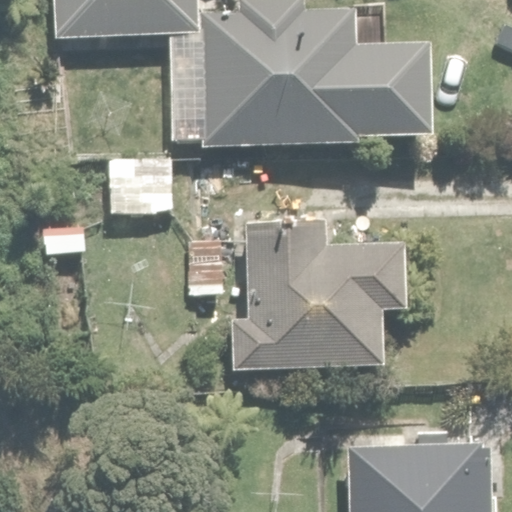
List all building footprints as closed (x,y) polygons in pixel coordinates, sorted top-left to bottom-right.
[(217,0),(63,0),(64,34),(183,36),(182,140),(213,141),(213,149),(363,150),(363,137),(443,138),(444,51),(371,50),(371,7),(217,5),(217,0)] [(182,158),(118,158),(118,217),(182,217),(182,158)] [(340,231),(250,231),(250,321),(240,321),(240,371),(397,372),(397,309),(421,308),(421,254),(340,254),(340,231)] [(232,234),(193,236),(197,297),(235,295),(232,234)] [(493,511),(491,444),(352,449),(353,511),(493,511)]
